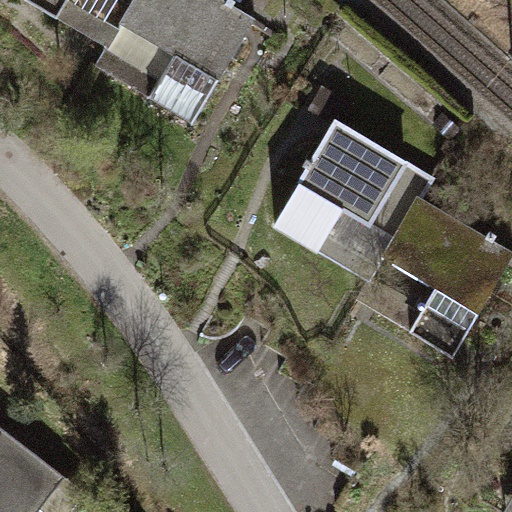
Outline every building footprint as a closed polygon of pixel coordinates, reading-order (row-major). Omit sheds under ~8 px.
[(30,0),(58,16),(67,0),(128,0),(135,4),(136,0),(30,0)] [(193,120),(254,18),(233,6),(236,0),(227,0),(226,2),(223,0),(136,0),(135,4),(124,22),(175,53),(150,95),(193,120)] [(344,207),(395,237),(420,195),(431,177),(337,121),(313,161),(307,158),(303,165),(309,168),(275,224),(318,250),(344,207)] [(453,355),(511,256),(511,249),(495,239),(498,233),(491,229),(487,235),(420,195),(395,237),(384,255),(436,286),(410,329),(453,355)] [(0,511),(31,511),(60,476),(0,427),(0,511)]
